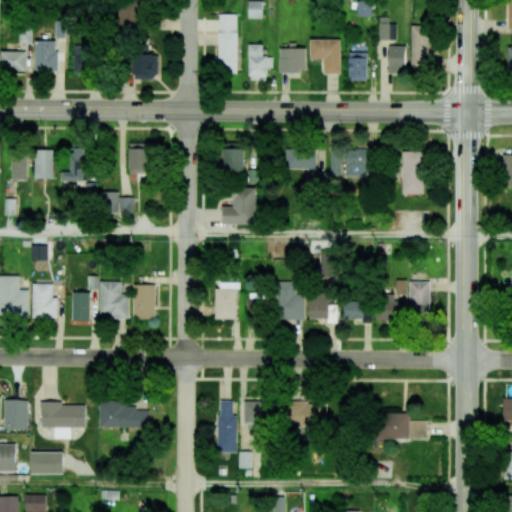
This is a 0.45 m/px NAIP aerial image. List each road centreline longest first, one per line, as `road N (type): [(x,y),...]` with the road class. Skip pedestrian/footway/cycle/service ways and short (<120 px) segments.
road 1 (residential): [(185,511),(189,0)]
road 2 (residential): [(0,357),(511,360)]
road 3 (secondary): [(0,109),(467,112)]
road 4 (secondary): [(467,511),(467,112)]
